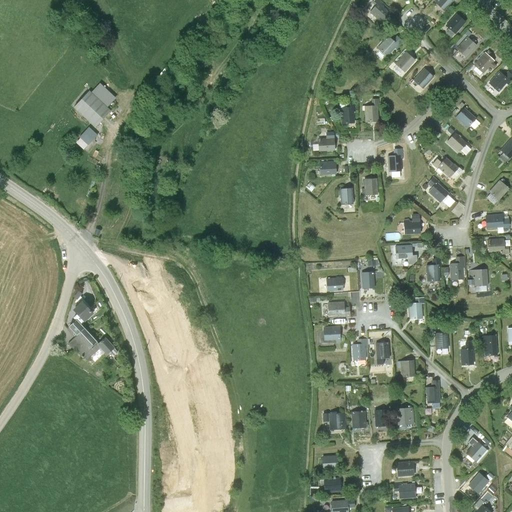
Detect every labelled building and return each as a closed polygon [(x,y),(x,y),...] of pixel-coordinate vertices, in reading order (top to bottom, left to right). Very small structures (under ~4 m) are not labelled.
[(375,6),(370,12),(382,22),(390,13),(381,6),(383,4),(378,0),(373,0),(372,2),(375,6)] [(437,0),(435,2),(444,11),(454,0),(437,0)] [(466,22),(457,14),(446,26),(455,34),(466,22)] [(398,45),(388,36),(378,48),(387,56),(398,45)] [(468,36),(456,49),(466,58),(478,46),(468,36)] [(406,52),(395,64),(405,72),(416,60),(406,52)] [(486,52),(474,66),(484,74),(495,62),(486,52)] [(424,69),(413,80),(423,89),(434,77),(424,69)] [(500,71),(489,84),(499,92),(506,84),(508,86),(511,81),(511,74),(509,71),(505,76),(500,71)] [(98,85),(89,94),(105,109),(114,100),(98,85)] [(87,92),(71,108),(93,129),(109,113),(105,109),(89,94),(87,92)] [(379,106),(379,99),(371,100),(372,106),(364,106),(365,123),(379,122),(378,106),(379,106)] [(356,112),(355,101),(346,101),(347,107),(340,107),(341,124),(355,124),(354,112),(356,112)] [(476,118),(465,108),(456,118),(467,128),(476,118)] [(78,140),(74,144),(72,142),(67,146),(72,151),(77,147),(82,151),(95,137),(86,129),(77,138),(78,140)] [(335,151),(334,133),(328,134),(329,139),(318,140),(319,152),(335,151)] [(468,144),(456,133),(447,143),(459,154),(468,144)] [(511,139),(501,151),(510,159),(511,157),(511,139)] [(394,156),(388,156),(388,172),(401,172),(401,160),(403,159),(402,149),(393,149),(394,156)] [(458,169),(447,158),(438,168),(449,179),(458,169)] [(336,162),(319,163),(320,176),(337,175),(336,162)] [(439,182),(434,178),(429,182),(434,187),(429,193),(441,204),(449,195),(438,183),(439,182)] [(377,179),(364,180),(364,196),(378,196),(377,179)] [(501,181),(490,193),(499,202),(510,190),(501,181)] [(353,204),(352,188),(339,189),(341,205),(353,204)] [(445,201),(453,208),(458,200),(450,194),(445,201)] [(405,221),(405,236),(420,236),(420,215),(412,216),(412,221),(405,221)] [(503,215),(488,216),(488,229),(499,228),(499,232),(504,232),(503,215)] [(504,239),(488,241),(490,254),(501,253),(501,257),(510,256),(509,248),(505,248),(504,239)] [(412,246),(395,248),(396,261),(413,260),(412,246)] [(456,265),(450,265),(451,281),(464,281),(464,269),(465,269),(465,258),(456,259),(456,265)] [(433,266),(426,267),(427,284),(441,283),(440,271),(441,271),(441,260),(432,260),(433,266)] [(489,288),(488,272),(470,273),(471,279),(475,279),(475,288),(489,288)] [(375,290),(374,273),(361,274),(362,291),(375,290)] [(342,280),(326,281),(327,293),(343,292),(342,280)] [(80,304),(71,312),(82,324),(92,316),(80,304)] [(344,304),(328,305),(329,317),(337,317),(338,320),(350,319),(350,309),(344,309),(344,304)] [(422,305),(409,306),(411,322),(423,321),(422,305)] [(96,345),(74,323),(66,330),(87,352),(96,345)] [(340,328),(323,329),(324,343),(336,342),(336,346),(341,346),(340,328)] [(448,335),(435,335),(436,351),(449,350),(448,335)] [(497,338),(484,339),(486,359),(499,357),(497,338)] [(113,351),(104,341),(96,348),(105,359),(113,351)] [(366,341),(355,341),(355,346),(352,346),(352,363),(367,362),(366,341)] [(389,345),(377,346),(377,361),(390,360),(389,345)] [(473,351),(461,352),(461,368),(475,368),(473,351)] [(414,363),(402,364),(402,380),(414,379),(414,363)] [(432,390),(427,390),(427,406),(441,405),(439,383),(432,383),(432,390)] [(414,411),(397,412),(398,428),(415,427),(414,411)] [(388,412),(375,413),(376,430),(389,429),(388,412)] [(366,414),(351,415),(352,431),(367,430),(366,414)] [(342,416),(328,416),(329,433),(343,432),(342,416)] [(488,454),(477,445),(467,456),(477,465),(488,454)] [(340,472),(339,459),(322,460),(323,473),(340,472)] [(414,466),(397,467),(398,481),(415,480),(414,466)] [(493,488),(480,476),(469,488),(482,500),(493,488)] [(341,495),(340,482),(323,483),(324,497),(341,495)] [(415,488),(399,489),(400,503),(416,502),(415,488)]
